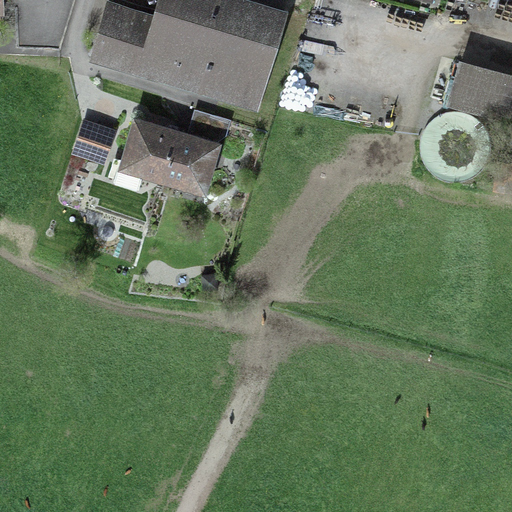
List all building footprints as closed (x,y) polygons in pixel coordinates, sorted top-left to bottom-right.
[(0,0),(0,16),(12,16),(11,0),(0,0)] [(261,117),(292,16),(239,0),(161,0),(156,21),(111,7),(93,65),(261,117)] [(437,0),(415,0),(415,4),(435,9),(437,0)] [(458,105),(511,119),(511,72),(471,61),(458,105)] [(376,124),(299,100),(282,158),(358,181),(376,124)] [(161,179),(175,131),(136,120),(122,167),(161,179)] [(119,138),(89,127),(78,158),(108,169),(119,138)] [(175,131),(161,179),(202,191),(216,143),(175,131)]
